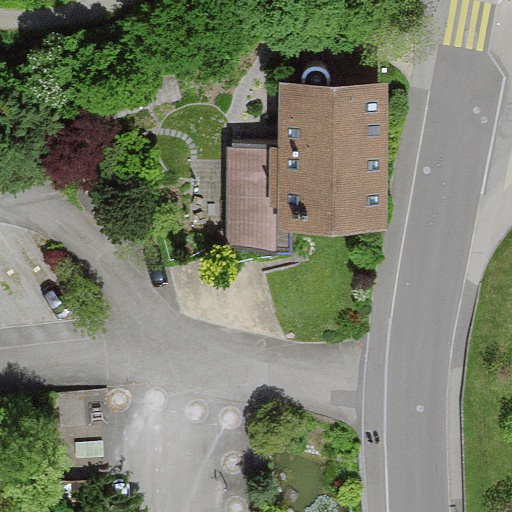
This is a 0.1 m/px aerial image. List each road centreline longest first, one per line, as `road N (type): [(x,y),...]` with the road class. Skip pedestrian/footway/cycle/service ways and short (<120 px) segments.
road 1 (unclassified): [(415,413),(218,374),(141,328),(105,248),(60,203),(0,197)]
road 2 (residential): [(448,153),(428,258),(415,413)]
road 3 (residential): [(472,0),(448,153)]
